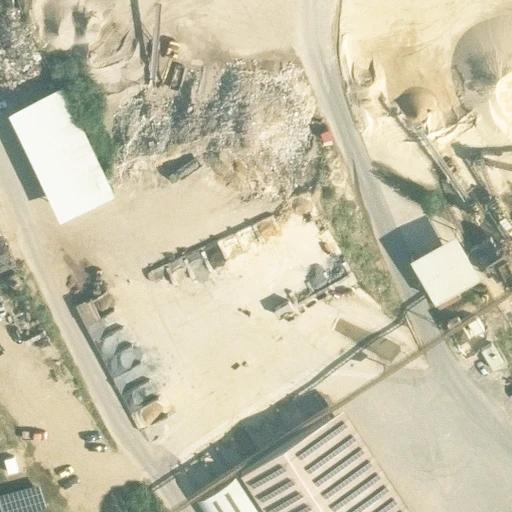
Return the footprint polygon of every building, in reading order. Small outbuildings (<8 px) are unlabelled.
[(81,76),(25,98),(71,213),(127,191),(81,76)] [(0,249),(12,245),(6,230),(0,231),(0,249)] [(455,235),(411,260),(434,302),(479,277),(455,235)] [(457,317),(447,323),(458,344),(469,338),(457,317)] [(389,511),(326,414),(241,469),(269,511),(389,511)] [(265,511),(239,470),(195,498),(203,511),(265,511)]
